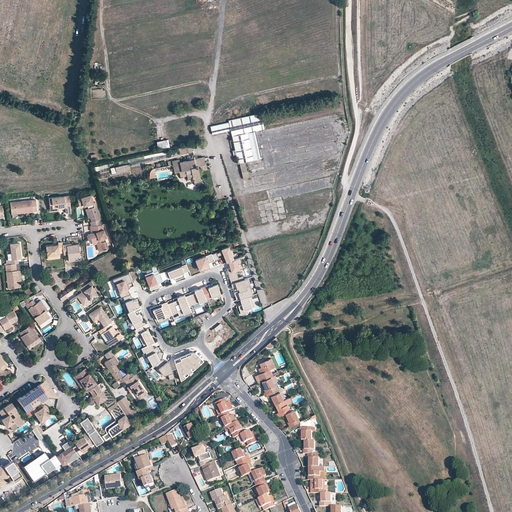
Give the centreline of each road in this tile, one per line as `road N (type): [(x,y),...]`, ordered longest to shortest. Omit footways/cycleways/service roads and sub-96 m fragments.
road 1 (secondary): [(448,59),(419,76),(384,114),(329,255),(294,308)]
road 2 (residential): [(199,343),(166,346),(147,306),(152,296),(215,274),(228,303),(200,334)]
road 3 (track): [(101,0),(110,95),(213,85)]
road 4 (secondary): [(174,418),(15,511)]
road 5 (residential): [(227,374),(281,436),(306,511)]
